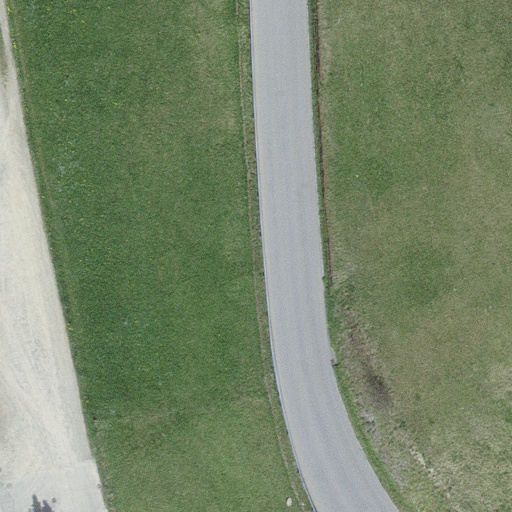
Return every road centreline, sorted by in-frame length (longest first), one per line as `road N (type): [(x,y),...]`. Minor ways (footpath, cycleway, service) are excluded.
road 1 (unclassified): [(274,0),(306,393),(358,511)]
road 2 (track): [(0,0),(76,461),(77,511)]
